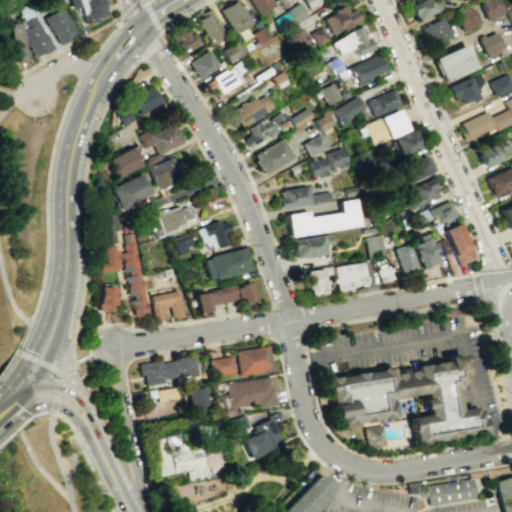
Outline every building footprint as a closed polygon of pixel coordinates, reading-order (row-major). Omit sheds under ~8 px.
[(65,0),(67,10),(75,9),(77,17),(79,17),(81,25),(94,22),(93,18),(103,16),(100,6),(102,5),(101,0),(65,0)] [(236,0),(231,0),(217,9),(232,33),(250,21),(236,0)] [(270,0),(247,0),(255,14),(273,4),(270,0)] [(301,0),(305,9),(320,3),(318,0),(301,0)] [(435,0),(440,9),(414,20),(408,5),(414,2),(413,0),(435,0)] [(511,0),(482,0),(453,12),(475,65),(511,50),(511,0)] [(296,1),(283,10),(292,24),(305,15),(296,1)] [(332,12),(320,18),(329,32),(333,29),(335,32),(358,18),(351,7),(346,10),(342,3),(331,10),(332,12)] [(20,20),(22,41),(32,57),(40,54),(41,55),(51,49),(32,17),(29,6),(18,8),(20,20)] [(207,7),(199,13),(201,16),(194,20),(208,41),(222,32),(207,7)] [(41,19),(57,46),(67,40),(66,38),(74,33),(60,8),(41,19)] [(439,17),(418,27),(427,46),(449,35),(445,26),(443,27),(439,17)] [(19,23),(24,61),(11,62),(6,24),(19,23)] [(261,25),(268,36),(257,44),(249,32),(261,25)] [(168,35),(185,26),(194,42),(177,52),(168,35)] [(298,26),(283,36),(294,54),(309,45),(298,26)] [(307,33),(318,26),(326,39),(315,46),(307,33)] [(347,29),(327,42),(329,47),(332,46),(335,54),(351,47),(354,55),(370,48),(363,32),(360,33),(357,26),(347,29)] [(235,39),(219,50),(227,62),(243,52),(235,39)] [(463,44),(473,67),(441,81),(431,58),(463,44)] [(186,62),(205,49),(216,65),(197,79),(186,62)] [(376,54),(344,68),(346,72),(350,70),(356,82),(383,69),(376,54)] [(223,70),(222,68),(208,77),(218,94),(240,80),(236,74),(243,70),(236,60),(226,66),(227,68),(223,70)] [(499,60),(493,63),(497,71),(503,68),(499,60)] [(279,70),(269,77),(273,84),(284,78),(279,70)] [(488,82),(493,96),(511,88),(505,75),(488,82)] [(445,87),(449,97),(457,95),(460,103),(477,98),(468,77),(445,87)] [(317,89),(330,82),(338,98),(325,105),(317,89)] [(154,91),(160,100),(137,114),(127,98),(148,85),(153,92),(154,91)] [(391,88),(364,100),(371,116),(398,103),(391,88)] [(252,97),(225,114),(232,124),(235,122),(238,127),(270,107),(262,94),(254,99),(252,97)] [(355,94),(329,110),(338,126),(347,120),(346,117),(363,107),(355,94)] [(457,123),(465,141),(492,129),(494,132),(511,124),(510,119),(511,118),(511,96),(501,101),(505,108),(486,117),(484,111),(457,123)] [(286,117),(292,127),(310,116),(304,107),(286,117)] [(124,108),(114,114),(120,125),(131,118),(124,108)] [(396,109),(355,127),(359,137),(365,134),(370,145),(405,129),(396,109)] [(322,110),(317,113),(318,114),(310,119),(317,131),(330,123),(322,110)] [(278,111),(264,119),(262,116),(243,127),(247,134),(241,138),(246,147),(278,127),(276,124),(285,119),(283,114),(281,115),(278,111)] [(134,135),(140,148),(149,144),(154,154),(158,152),(179,141),(170,123),(147,134),(145,129),(134,135)] [(411,129),(388,138),(395,156),(418,147),(411,129)] [(317,132),(299,144),(307,156),(325,145),(325,144),(327,142),(322,133),(319,135),(317,132)] [(278,137),(251,154),(254,159),(251,160),(257,169),(259,168),(262,173),(290,156),(285,148),(287,147),(284,142),(282,143),(278,137)] [(504,139),(509,151),(498,156),(500,160),(481,168),(474,151),(504,139)] [(128,146),(104,159),(113,177),(137,164),(128,146)] [(323,152),(328,167),(333,166),(334,168),(345,164),(339,147),(323,152)] [(366,151),(352,157),(358,169),(371,163),(366,151)] [(154,154),(143,159),(146,165),(161,157),(158,152),(154,154)] [(168,156),(145,167),(155,186),(177,175),(174,169),(179,167),(173,155),(169,157),(168,156)] [(421,155),(394,167),(401,183),(428,171),(427,170),(430,169),(424,155),(421,156),(421,155)] [(320,156),(304,161),(309,177),(314,175),(315,177),(325,173),(320,156)] [(511,166),(511,168),(511,186),(506,188),(508,190),(500,194),(498,192),(491,194),(483,178),(511,166)] [(138,172),(149,192),(147,193),(148,195),(117,210),(114,203),(116,202),(108,187),(138,172)] [(429,176),(408,185),(411,193),(402,196),(407,207),(425,200),(424,198),(436,193),(429,176)] [(277,191),(278,197),(274,198),(276,209),(329,199),(327,190),(307,194),(306,185),(280,189),(280,191),(277,191)] [(341,188),(342,197),(355,195),(353,186),(341,188)] [(284,214),(304,211),(305,216),(336,211),(334,201),(351,198),(355,225),(287,236),(284,214)] [(446,200),(423,210),(427,217),(432,215),(435,224),(453,216),(446,200)] [(511,201),(511,227),(506,231),(497,209),(511,201)] [(175,205),(145,216),(153,238),(174,230),(173,228),(184,224),(183,222),(189,219),(184,206),(176,208),(175,205)] [(422,208),(407,215),(412,226),(427,219),(422,208)] [(215,220),(193,229),(200,246),(206,244),(208,249),(225,242),(220,231),(226,228),(224,221),(217,224),(215,220)] [(440,229),(457,265),(472,258),(455,222),(440,229)] [(130,231),(121,233),(123,243),(121,243),(122,251),(118,252),(119,256),(120,256),(122,267),(120,267),(123,280),(125,280),(127,291),(125,292),(126,295),(131,294),(132,299),(127,300),(128,304),(129,304),(132,319),(147,316),(130,231)] [(186,232),(169,239),(175,255),(184,252),(183,250),(185,249),(184,246),(191,243),(186,232)] [(426,232),(416,236),(418,242),(411,245),(413,250),(411,250),(415,263),(417,262),(419,268),(435,262),(431,252),(434,251),(431,243),(430,243),(426,232)] [(288,240),(291,258),(299,257),(309,255),(321,253),(320,244),(327,243),(326,234),(319,235),(318,234),(288,240)] [(374,235),(361,237),(364,257),(377,255),(374,235)] [(404,243),(390,248),(401,276),(415,270),(404,243)] [(97,245),(98,271),(117,270),(116,264),(115,264),(115,249),(111,249),(111,244),(97,245)] [(200,259),(206,258),(205,256),(241,246),(247,270),(211,279),(211,277),(206,279),(200,259)] [(358,262),(329,266),(329,265),(318,266),(318,267),(303,270),(303,271),(302,271),(302,276),(305,276),(306,280),(303,280),(304,283),(305,283),(306,285),(304,285),(305,288),(306,288),(307,293),(308,293),(309,295),(313,294),(312,293),(315,292),(315,294),(321,293),(321,292),(323,292),(321,284),(324,283),(323,278),(322,278),(321,275),(329,274),(330,278),(327,278),(328,283),(330,282),(331,290),(333,290),(333,292),(340,291),(340,288),(342,288),(342,289),(346,289),(346,287),(348,287),(347,286),(360,284),(360,281),(362,281),(361,276),(360,276),(358,262)] [(372,269),(378,283),(391,277),(385,264),(372,269)] [(190,293),(194,312),(207,309),(206,304),(238,298),(239,303),(252,300),(248,281),(190,293)] [(99,286),(97,310),(112,312),(113,304),(116,304),(117,293),(113,293),(114,287),(99,286)] [(146,295),(151,321),(163,318),(160,307),(167,305),(169,318),(180,316),(177,299),(175,300),(173,290),(146,295)] [(232,351),(265,345),(269,370),(236,376),(232,351)] [(482,433),(479,416),(476,417),(475,410),(470,410),(470,406),(455,409),(451,388),(456,387),(456,384),(462,383),(460,375),(463,374),(460,358),(457,358),(456,353),(440,356),(441,361),(318,379),(321,394),(324,394),(326,402),(330,401),(331,405),(326,406),(328,417),(333,417),(335,424),(390,416),(388,401),(383,402),(383,398),(421,392),(422,398),(414,399),(416,410),(422,409),(423,413),(404,416),(406,433),(408,433),(410,445),(482,433)] [(191,354),(194,375),(161,380),(162,383),(143,385),(141,374),(138,374),(136,364),(158,361),(158,363),(170,361),(169,357),(191,354)] [(231,372),(208,376),(206,359),(228,356),(231,372)] [(270,385),(273,405),(254,408),(253,403),(226,407),(222,383),(266,377),(267,386),(270,385)] [(174,386),(154,390),(156,402),(176,399),(174,386)] [(200,386),(206,411),(189,415),(183,390),(200,386)] [(241,414),(245,427),(223,434),(219,421),(241,414)] [(267,417),(280,443),(248,458),(239,439),(253,432),(249,425),(267,417)] [(378,424),(360,427),(363,448),(382,445),(378,424)] [(215,436),(220,466),(207,468),(208,477),(184,481),(183,471),(154,475),(149,439),(165,437),(167,447),(201,442),(201,438),(215,436)] [(497,511),(493,497),(490,482),(511,476),(511,511),(279,511),(316,474),(334,493),(317,511),(497,511)] [(471,497),(469,479),(413,487),(413,491),(420,498),(423,497),(425,505),(471,497)]
